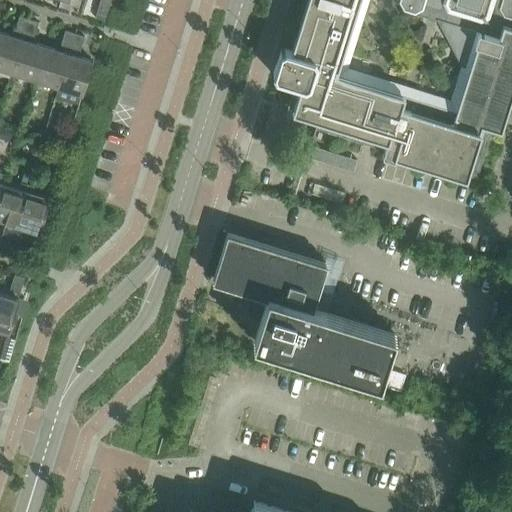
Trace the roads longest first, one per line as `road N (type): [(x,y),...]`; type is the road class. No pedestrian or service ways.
road 1 (tertiary): [(162,254),(246,0)]
road 2 (tertiary): [(162,254),(77,336),(60,408)]
road 3 (tertiary): [(60,408),(144,320),(162,254)]
